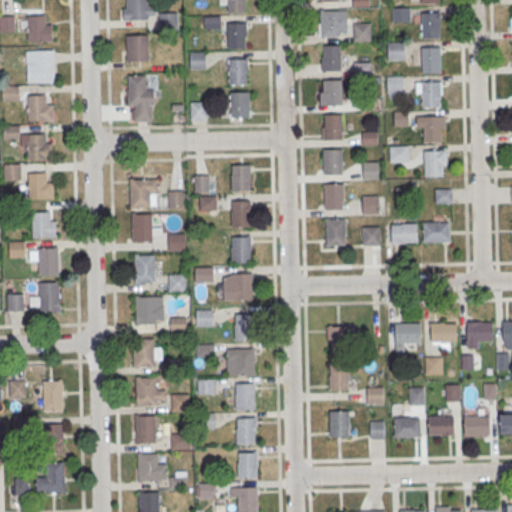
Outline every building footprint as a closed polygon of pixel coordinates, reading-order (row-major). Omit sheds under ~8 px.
[(126,0),(126,19),(147,19),(147,0),(126,0)] [(227,0),(246,0),(247,13),(228,13),(227,0)] [(353,0),(370,0),(370,7),(353,8),(353,0)] [(393,9),(410,8),(410,23),(393,23),(393,9)] [(321,11),(347,11),(348,32),(340,32),(340,36),(321,37),(321,11)] [(421,13),(439,12),(440,38),(421,38),(421,13)] [(173,13),(174,29),(159,29),(159,14),(173,13)] [(0,17),(14,17),(15,33),(0,34),(0,17)] [(28,17),(29,43),(53,42),(52,26),(47,26),(47,17),(28,17)] [(228,24),(247,24),(248,49),(229,49),(228,24)] [(354,24),(371,24),(372,42),(354,43),(354,24)] [(126,34),(127,61),(148,60),(147,34),(126,34)] [(387,42),(405,42),(405,60),(388,61),(387,42)] [(323,47),(341,47),(342,72),(323,72),(323,47)] [(421,47),(440,47),(440,72),(422,73),(421,47)] [(27,52),(54,51),(55,83),(28,84),(27,52)] [(205,52),(205,68),(191,68),(190,52),(205,52)] [(229,60),(248,60),(249,85),(230,86),(229,60)] [(354,63),(371,63),(372,78),(355,78),(354,63)] [(387,77),(404,77),(404,92),(387,92),(387,77)] [(126,79),(127,106),(148,105),(147,79),(126,79)] [(322,80),(341,79),(341,105),(323,105),(322,80)] [(422,83),(441,83),(441,109),(422,109),(422,83)] [(2,87),(19,87),(20,102),(3,102),(2,87)] [(231,94),(250,93),(251,119),(232,119),(231,94)] [(29,97),(30,122),(53,122),(53,106),(47,106),(47,96),(29,97)] [(360,98),(377,97),(378,112),(361,112),(360,98)] [(205,103),(206,119),(191,120),(191,104),(205,103)] [(394,113),(409,112),(409,127),(395,128),(394,113)] [(322,114),(341,114),(341,140),(323,140),(322,114)] [(417,118),(446,117),(446,130),(442,130),(442,142),(424,143),(424,128),(417,128),(417,118)] [(3,127),(20,127),(21,140),(4,141),(3,127)] [(362,132),(379,132),(380,146),(363,147),(362,132)] [(28,135),(29,161),(53,160),(52,144),(47,144),(47,135),(28,135)] [(390,147),(409,147),(409,163),(390,164),(390,147)] [(323,149),(342,149),(342,174),(324,175),(323,149)] [(424,152),(447,151),(447,166),(443,166),(443,177),(425,178),(424,152)] [(364,163),(379,162),(380,180),(364,181),(364,163)] [(4,166),(21,165),(22,181),(5,181),(4,166)] [(231,165),(250,165),(250,191),(231,191),(231,165)] [(29,174),(30,200),(54,199),(53,183),(48,184),(47,174),(29,174)] [(208,175),(208,190),(194,191),(193,175),(208,175)] [(130,180),(131,209),(151,208),(150,180),(130,180)] [(324,184),(343,184),(343,209),(325,209),(324,184)] [(182,190),(183,206),(168,207),(168,191),(182,190)] [(435,190),(452,190),(453,204),(435,205),(435,190)] [(215,194),(215,210),(201,210),(200,194),(215,194)] [(363,197),(379,197),(379,215),(364,215),(363,197)] [(232,200),(250,200),(250,226),(232,226),(232,200)] [(32,213),(33,239),(57,238),(56,222),(51,223),(50,213),(32,213)] [(132,216),(133,244),(153,243),(153,215),(132,216)] [(326,219),(345,218),(345,244),(327,244),(326,219)] [(423,225),(424,243),(450,243),(449,224),(423,225)] [(391,226),(392,245),(417,244),(417,225),(391,226)] [(363,228),(378,228),(379,246),(363,246),(363,228)] [(185,234),(185,250),(167,250),(166,234),(185,234)] [(231,237),(250,237),(250,263),(231,263),(231,237)] [(9,242),(25,242),(26,259),(10,259),(9,242)] [(39,249),(39,278),(60,277),(59,249),(39,249)] [(134,256),(135,285),(155,284),(154,256),(134,256)] [(212,266),(213,282),(194,282),(194,266),(212,266)] [(233,273),(252,273),(252,299),(233,300),(233,273)] [(185,274),(185,291),(168,291),(168,274),(185,274)] [(40,284),(41,312),(61,312),(60,284),(40,284)] [(8,295),(24,295),(24,312),(8,312),(8,295)] [(136,298),(137,326),(157,326),(156,298),(136,298)] [(214,309),(214,325),(196,326),(195,310),(214,309)] [(235,314),(253,314),(254,340),(235,340),(235,314)] [(186,316),(186,331),(168,332),(167,316),(186,316)] [(511,322),(503,323),(503,340),(511,340),(511,322)] [(395,324),(395,342),(420,341),(420,323),(395,324)] [(430,324),(430,341),(455,341),(455,323),(430,324)] [(466,323),(467,341),(492,340),(491,323),(466,323)] [(326,326),(326,352),(347,352),(347,326),(326,326)] [(134,340),(135,369),(155,368),(154,340),(134,340)] [(213,343),(213,356),(195,356),(195,344),(213,343)] [(234,348),(253,348),(253,374),(234,374),(234,348)] [(497,354),(510,354),(510,371),(497,371),(497,354)] [(460,368),(473,368),(473,355),(460,355),(460,368)] [(426,359),(442,358),(443,376),(426,376),(426,359)] [(348,365),(329,365),(329,390),(348,390),(348,365)] [(136,379),(137,407),(157,407),(156,378),(136,379)] [(215,378),(215,394),(197,394),(197,379),(215,378)] [(26,382),(27,399),(10,399),(10,382),(26,382)] [(44,382),(45,411),(65,410),(64,382),(44,382)] [(235,383),(254,383),(254,409),(235,409),(235,383)] [(484,384),(495,383),(495,401),(485,401),(484,384)] [(446,385),(460,385),(460,402),(446,403),(446,385)] [(368,388),(383,388),(383,405),(368,405),(368,388)] [(410,389),(424,389),(424,406),(410,406),(410,389)] [(188,395),(189,410),(170,411),(170,395),(188,395)] [(349,437),(349,411),(328,411),(328,437),(349,437)] [(214,428),(214,414),(205,414),(206,428),(214,428)] [(511,414),(499,414),(500,433),(511,433),(511,414)] [(35,416),(35,433),(19,433),(19,416),(35,416)] [(136,417),(136,445),(157,445),(156,416),(136,417)] [(428,417),(428,434),(453,434),(453,416),(428,417)] [(464,417),(464,434),(489,434),(489,416),(464,417)] [(236,417),(255,417),(255,443),(236,443),(236,417)] [(394,418),(394,436),(419,436),(419,418),(394,418)] [(383,420),(369,420),(369,438),(383,438),(383,420)] [(63,423),(45,423),(45,452),(63,452),(63,423)] [(189,433),(189,449),(171,450),(171,434),(189,433)] [(238,452),(256,452),(256,478),(238,478),(238,452)] [(139,456),(140,484),(160,483),(159,455),(139,456)] [(45,465),(46,493),(66,493),(65,464),(45,465)] [(29,479),(29,496),(16,496),(15,479),(29,479)] [(214,483),(214,498),(199,499),(199,483),(214,483)] [(238,511),(238,487),(257,487),(257,511),(238,511)] [(139,511),(139,493),(158,493),(158,511),(139,511)]
